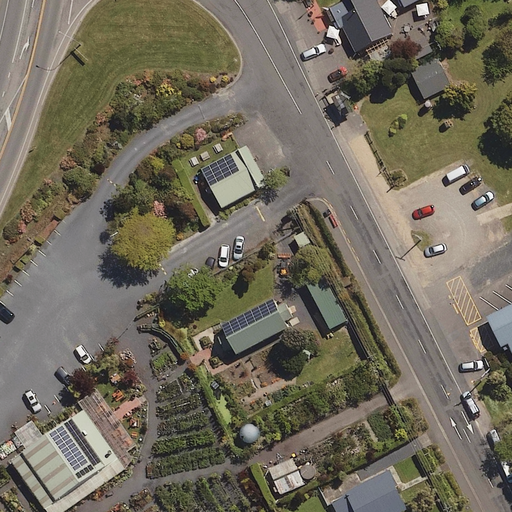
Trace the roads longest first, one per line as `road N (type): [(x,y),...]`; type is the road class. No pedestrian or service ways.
road 1 (secondary): [(506,511),(236,0)]
road 2 (trunk): [(0,147),(38,0)]
